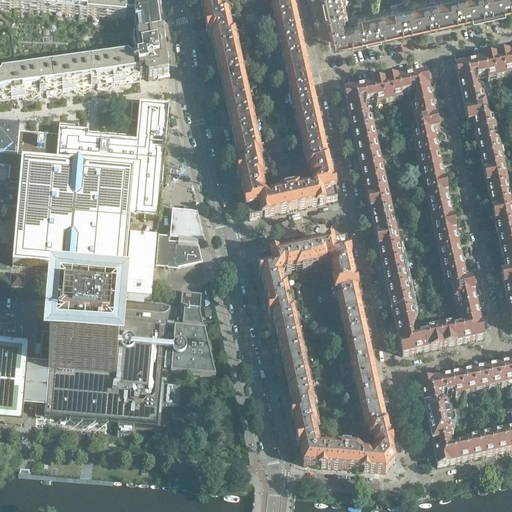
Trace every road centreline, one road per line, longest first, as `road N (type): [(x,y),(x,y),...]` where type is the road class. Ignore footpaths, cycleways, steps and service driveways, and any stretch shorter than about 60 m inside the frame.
road 1 (residential): [(497,351),(438,52)]
road 2 (unclassified): [(223,238),(178,0)]
road 3 (unclassified): [(275,476),(227,256)]
road 4 (residential): [(355,228),(392,373)]
road 5 (residential): [(324,76),(351,210)]
road 6 (residential): [(227,256),(355,228)]
road 7 (residential): [(351,210),(223,238)]
road 8 (residential): [(405,487),(275,476)]
